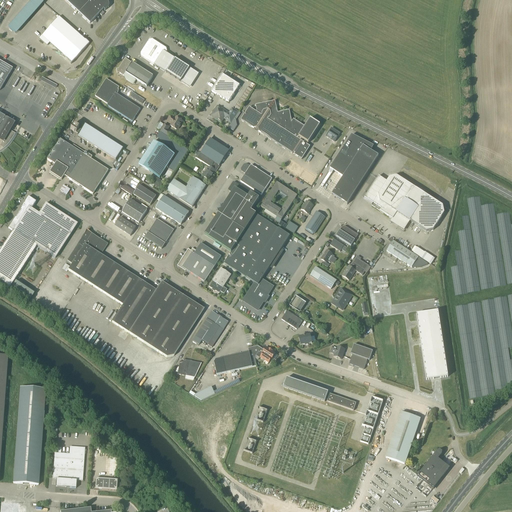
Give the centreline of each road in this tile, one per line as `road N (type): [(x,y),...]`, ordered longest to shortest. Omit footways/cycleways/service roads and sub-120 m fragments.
road 1 (primary): [(511,197),(265,73),(149,2)]
road 2 (track): [(235,511),(141,409),(0,297)]
road 3 (track): [(295,356),(234,391),(211,420),(205,444),(214,464),(249,491),(312,511)]
road 4 (track): [(0,338),(110,425),(192,511)]
road 5 (unclassified): [(241,148),(168,100),(89,222)]
road 6 (unclassified): [(444,410),(308,362),(262,333)]
road 7 (unclassified): [(163,270),(241,148)]
road 8 (unclassified): [(262,333),(340,212)]
road 9 (unclassified): [(133,511),(116,502),(0,493)]
road 10 (track): [(349,511),(402,393)]
